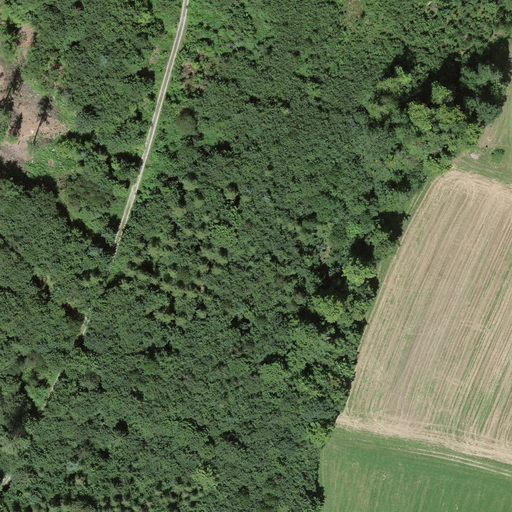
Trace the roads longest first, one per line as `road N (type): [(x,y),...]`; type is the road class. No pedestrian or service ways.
road 1 (track): [(191,0),(66,368),(0,487)]
road 2 (track): [(457,156),(430,168),(409,204),(322,423),(340,440),(511,473)]
road 3 (track): [(511,37),(457,156),(511,177)]
